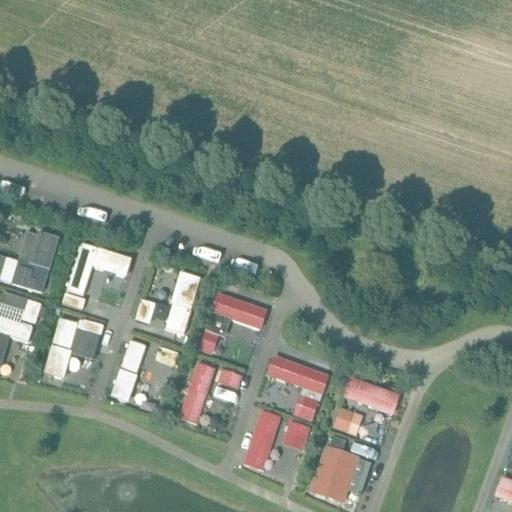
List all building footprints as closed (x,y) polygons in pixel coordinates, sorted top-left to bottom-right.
[(18,264),(11,287),(43,296),(50,273),(59,241),(38,234),(37,238),(28,268),(18,264)] [(82,246),(67,293),(83,299),(92,271),(126,281),(132,262),(82,246)] [(173,307),(165,330),(184,336),(191,312),(201,280),(180,274),(171,306),(173,307)] [(65,296),(62,307),(81,314),(85,302),(65,296)] [(218,297),(211,315),(231,322),(231,323),(260,334),(267,314),(218,297)] [(141,302),(134,323),(149,328),(155,307),(141,302)] [(27,303),(21,323),(35,327),(41,308),(27,303)] [(0,319),(0,336),(28,346),(29,342),(33,330),(0,319)] [(60,321),(43,377),(64,383),(71,357),(69,356),(75,334),(76,334),(78,327),(76,326),(60,321)] [(83,323),(79,335),(100,341),(103,329),(83,323)] [(205,334),(198,353),(212,358),(218,339),(205,334)] [(130,344),(110,400),(128,407),(138,379),(136,379),(146,349),(130,344)] [(158,350),(154,364),(174,370),(179,357),(158,350)] [(273,359),(266,379),(302,392),(321,398),(322,399),(329,379),(273,359)] [(198,366),(179,422),(196,428),(215,372),(198,366)] [(221,372),(217,386),(237,393),(242,379),(221,372)] [(350,381),(343,401),(393,419),(400,399),(350,381)] [(305,399),(298,420),(312,425),(319,404),(305,399)] [(340,411),(333,431),(346,436),(353,416),(340,411)] [(260,414),(243,468),(263,475),(281,421),(260,414)] [(289,424),(285,436),(306,443),(310,431),(289,424)] [(331,442),(328,450),(342,455),(345,447),(346,444),(332,439),(331,442)] [(324,449),(309,496),(343,507),(346,498),(347,494),(355,497),(361,498),(371,466),(366,464),(358,462),(359,460),(342,455),(328,450),(324,449)] [(511,483),(501,480),(494,500),(511,506),(511,483)]
